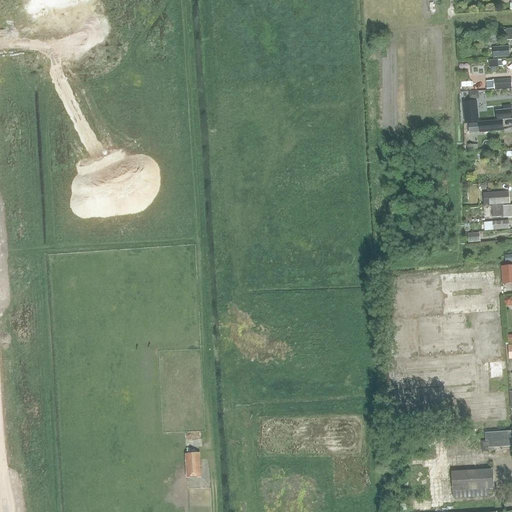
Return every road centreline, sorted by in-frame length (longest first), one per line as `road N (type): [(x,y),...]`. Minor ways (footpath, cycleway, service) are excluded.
road 1 (unknown): [(313,0),(359,511)]
road 2 (unknown): [(161,0),(193,511)]
road 3 (track): [(185,0),(214,511)]
road 4 (unknown): [(234,511),(206,0)]
road 5 (unknown): [(60,511),(43,228)]
road 6 (unknown): [(0,130),(37,125),(30,0)]
road 7 (unknown): [(43,228),(175,219)]
